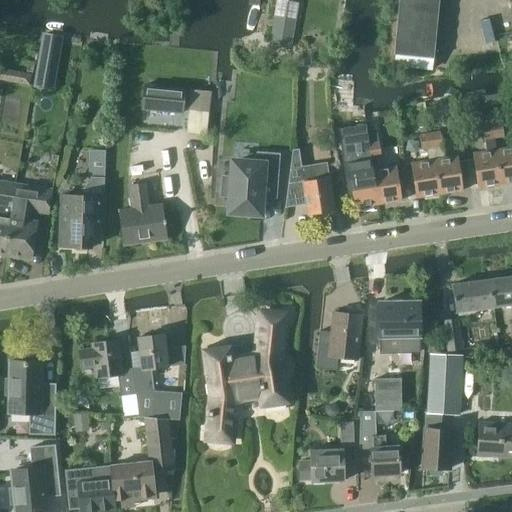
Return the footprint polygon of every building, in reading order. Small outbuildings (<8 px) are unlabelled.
[(272,0),(266,40),(276,42),(287,44),(294,0),(272,0)] [(399,0),(394,52),(392,66),(432,70),(434,56),(439,0),(399,0)] [(42,41),(36,73),(53,76),(59,44),(42,41)] [(0,80),(25,85),(27,75),(0,70),(0,80)] [(142,109),(182,113),(185,89),(144,85),(142,109)] [(190,91),(187,135),(208,136),(211,92),(190,91)] [(490,122),(492,137),(494,137),(505,135),(503,120),(490,122)] [(472,153),(477,188),(500,185),(494,150),(496,150),(494,137),(492,137),(490,122),(482,124),(486,151),(472,153)] [(429,132),(431,148),(442,146),(440,131),(429,132)] [(422,149),(431,148),(429,132),(419,134),(422,149)] [(368,142),(370,157),(381,155),(379,141),(368,142)] [(349,173),(355,208),(361,207),(363,209),(372,208),(372,205),(377,204),(372,169),(370,157),(368,142),(358,144),(362,171),(349,173)] [(494,150),(500,185),(511,182),(511,147),(496,150),(494,150)] [(104,178),(104,149),(92,149),(92,161),(89,161),(89,178),(104,178)] [(287,208),(305,206),(306,215),(333,211),(325,163),(301,167),(298,151),(294,151),(287,208)] [(257,152),(256,163),(234,162),(232,178),(223,177),(222,195),(231,195),(230,212),(260,214),(261,198),(274,199),(277,153),(257,152)] [(433,159),(438,195),(461,191),(456,156),(433,159)] [(438,195),(433,159),(410,163),(416,198),(438,195)] [(372,169),(377,204),(400,200),(394,166),(372,169)] [(0,254),(5,255),(11,209),(15,186),(0,183),(0,254)] [(123,247),(166,241),(161,205),(149,207),(146,184),(128,187),(131,210),(118,212),(123,247)] [(11,209),(5,255),(29,259),(34,224),(27,223),(29,210),(47,213),(50,191),(15,186),(11,209)] [(90,222),(102,222),(103,197),(61,196),(60,247),(75,247),(75,251),(86,251),(86,248),(90,248),(90,222)] [(511,303),(511,298),(509,276),(481,280),(485,307),(511,303)] [(485,307),(481,280),(453,284),(457,311),(485,307)] [(419,302),(380,302),(380,336),(381,336),(381,351),(420,351),(419,335),(420,335),(419,302)] [(357,359),(362,316),(335,313),(332,337),(319,336),(315,368),(336,371),(338,357),(357,359)] [(233,429),(234,420),(236,399),(261,395),(262,406),(264,405),(265,409),(286,406),(285,402),(287,402),(281,360),(285,316),(260,314),(260,316),(259,316),(256,345),(257,345),(256,354),(251,355),(251,353),(234,356),(235,358),(231,358),(229,346),(227,347),(226,343),(207,346),(207,350),(204,350),(211,395),(208,426),(210,426),(210,430),(231,432),(231,428),(233,429)] [(441,319),(446,351),(462,349),(458,317),(441,319)] [(181,393),(180,393),(154,390),(151,368),(169,366),(165,334),(138,338),(142,366),(132,367),(139,415),(139,417),(144,417),(144,416),(168,418),(179,419),(181,393)] [(128,414),(139,415),(132,367),(122,369),(119,340),(92,344),(93,348),(80,350),(82,368),(96,366),(97,377),(119,374),(121,396),(126,396),(128,414)] [(426,420),(440,421),(440,412),(459,413),(463,355),(430,353),(426,420)] [(55,435),(55,395),(41,395),(42,363),(10,363),(10,380),(5,380),(5,396),(9,396),(9,413),(30,414),(30,435),(55,435)] [(376,410),(401,409),(399,378),(375,379),(376,410)] [(361,411),(360,424),(360,449),(370,448),(372,475),(399,473),(397,446),(385,447),(384,434),(376,435),(374,410),(361,411)] [(73,412),(74,430),(88,429),(87,411),(73,412)] [(144,416),(144,417),(150,460),(109,464),(111,478),(119,478),(120,483),(118,483),(118,488),(112,489),(113,496),(121,495),(122,497),(153,494),(151,471),(164,470),(172,449),(168,418),(144,416)] [(440,421),(426,420),(423,466),(449,468),(452,430),(439,429),(440,421)] [(342,446),(353,445),(352,422),(340,422),(342,446)] [(511,455),(511,423),(479,422),(477,454),(511,455)] [(48,511),(46,487),(60,485),(55,445),(30,448),(32,469),(12,472),(14,489),(10,489),(11,505),(15,505),(16,511),(48,511)] [(311,451),(311,461),(299,461),(300,479),(312,478),(312,480),(344,479),(343,450),(311,451)] [(123,507),(122,497),(121,495),(113,496),(112,489),(118,488),(118,483),(120,483),(119,478),(111,478),(78,482),(81,511),(123,507)]
